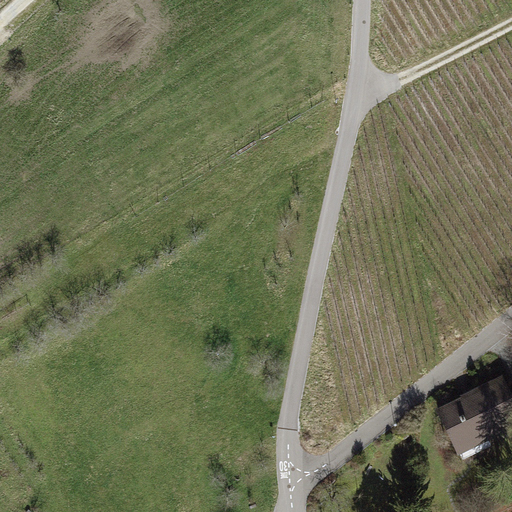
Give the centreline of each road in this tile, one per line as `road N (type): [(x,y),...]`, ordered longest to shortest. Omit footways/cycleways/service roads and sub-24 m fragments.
road 1 (residential): [(361,0),(356,102),(291,407),(291,490)]
road 2 (residential): [(291,490),(511,319)]
road 3 (track): [(511,23),(356,102)]
